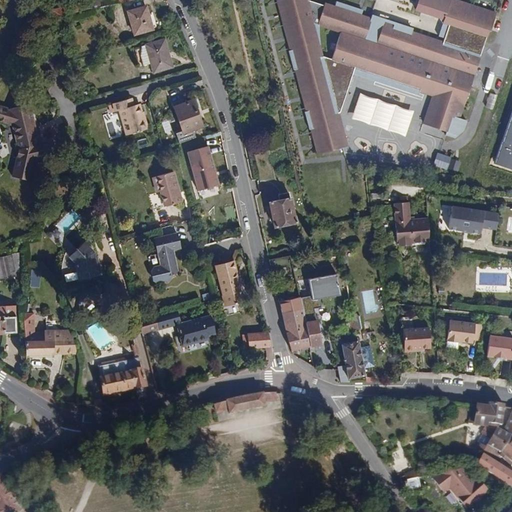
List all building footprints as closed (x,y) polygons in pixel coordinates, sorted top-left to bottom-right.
[(53,9),(55,19),(59,17),(65,16),(92,10),(90,0),(53,9)] [(284,0),(277,2),(316,157),(352,148),(344,116),(345,115),(334,70),(419,98),(420,94),(430,97),(421,124),(448,133),(453,118),(460,121),(496,12),(461,0),(419,0),(417,9),(445,20),(437,40),(326,4),(325,7),(308,1),(307,0),(284,0)] [(147,7),(128,12),(134,35),(153,30),(147,7)] [(56,37),(64,35),(61,23),(59,19),(52,21),(56,37)] [(45,29),(36,32),(43,55),(52,52),(45,29)] [(165,39),(139,46),(144,65),(151,63),(153,72),(173,66),(165,39)] [(408,133),(414,107),(359,95),(353,120),(408,133)] [(132,98),(113,103),(116,111),(120,111),(126,135),(147,129),(140,104),(134,105),(132,98)] [(179,143),(196,139),(194,130),(203,127),(196,101),(176,107),(184,131),(176,133),(179,143)] [(0,105),(0,121),(5,123),(13,125),(18,149),(32,146),(35,159),(56,154),(53,140),(40,143),(30,104),(10,109),(0,105)] [(222,185),(210,145),(189,152),(200,188),(222,185)] [(32,146),(18,149),(13,176),(32,180),(35,159),(32,146)] [(460,160),(442,153),(439,162),(450,166),(448,168),(456,171),(460,160)] [(174,171),(153,177),(157,191),(160,190),(165,206),(182,201),(174,171)] [(280,200),(269,202),(275,227),(296,222),(290,191),(278,194),(280,200)] [(413,243),(430,243),(429,218),(412,219),(410,201),(396,202),(398,243),(401,243),(403,245),(411,245),(413,243)] [(501,212),(453,208),(450,231),(482,234),(483,227),(499,228),(501,212)] [(178,233),(155,238),(161,264),(155,265),(151,271),(153,280),(158,283),(169,281),(174,273),(178,272),(173,249),(181,248),(178,233)] [(89,246),(84,242),(69,256),(75,263),(79,280),(102,274),(99,265),(96,265),(94,257),(96,256),(94,251),(89,246)] [(293,268),(290,254),(270,259),(272,270),(287,266),(287,270),(293,268)] [(12,255),(0,257),(0,279),(16,276),(12,255)] [(235,261),(216,265),(223,295),(224,295),(227,305),(240,303),(238,291),(241,290),(235,261)] [(32,269),(31,286),(39,286),(40,270),(32,269)] [(340,273),(313,279),(317,299),(345,294),(340,273)] [(119,285),(103,283),(106,294),(120,290),(119,285)] [(120,290),(106,294),(109,305),(123,301),(120,290)] [(300,296),(280,301),(287,334),(307,329),(300,296)] [(0,333),(5,333),(5,331),(17,331),(16,305),(0,305),(0,333)] [(155,315),(159,329),(177,324),(183,346),(209,339),(208,337),(216,334),(211,315),(182,323),(178,309),(155,315)] [(70,330),(45,331),(45,333),(34,333),(34,312),(25,313),(26,319),(24,318),(27,354),(29,354),(29,357),(53,356),(53,354),(77,354),(70,330)] [(138,320),(142,334),(159,329),(155,315),(138,320)] [(353,317),(345,318),(348,331),(355,330),(353,317)] [(320,319),(309,321),(310,329),(307,329),(311,346),(326,343),(320,319)] [(428,319),(402,320),(403,340),(407,343),(412,343),(414,341),(430,340),(428,319)] [(457,344),(458,342),(472,344),(475,323),(449,319),(446,342),(457,344)] [(311,346),(307,329),(287,334),(291,350),(311,346)] [(250,349),(265,347),(270,347),(268,331),(267,331),(248,333),(248,334),(249,347),(250,349)] [(511,338),(488,335),(486,354),(510,357),(511,338)] [(338,369),(341,379),(365,375),(358,340),(342,344),(346,365),(338,366),(338,369)] [(99,366),(100,368),(139,360),(138,357),(99,366)] [(137,395),(138,395),(147,393),(139,360),(100,368),(101,378),(100,378),(103,395),(136,388),(137,395)] [(275,402),(275,393),(262,393),(212,404),(214,414),(227,411),(228,414),(265,407),(264,403),(275,402)] [(488,407),(476,405),(475,415),(474,424),(486,426),(481,434),(482,434),(477,442),(479,444),(475,450),(482,454),(487,444),(501,453),(511,435),(511,433),(511,413),(503,431),(497,427),(497,423),(502,424),(504,407),(504,404),(488,402),(488,407)] [(501,453),(511,461),(511,436),(511,435),(501,453)] [(483,455),(496,462),(501,453),(487,444),(482,454),(483,455)] [(496,462),(511,472),(511,461),(501,453),(496,462)] [(483,455),(477,464),(511,486),(511,485),(511,472),(496,462),(483,455)] [(463,467),(445,472),(441,473),(436,480),(444,493),(450,487),(463,504),(465,502),(469,507),(476,501),(481,497),(488,490),(477,479),(474,482),(463,467)] [(17,511),(22,509),(0,474),(0,511),(17,511)] [(418,478),(407,480),(406,481),(408,491),(420,488),(418,478)]
